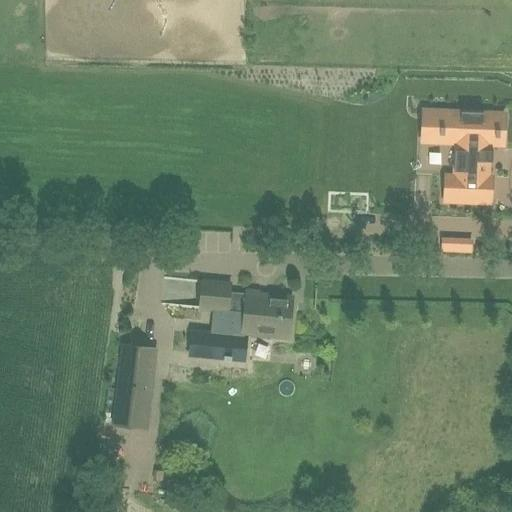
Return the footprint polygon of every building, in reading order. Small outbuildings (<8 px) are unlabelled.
[(491,177),(488,177),(488,162),(491,162),(491,150),(489,150),(489,145),(496,145),(496,136),(498,137),(499,129),(497,129),(497,113),(424,110),(423,142),(455,144),(454,176),(445,175),(444,201),(490,203),(491,177)] [(471,252),(471,241),(443,240),(442,251),(471,252)] [(169,279),(168,298),(198,299),(198,280),(169,279)] [(229,292),(230,283),(202,281),(200,309),(228,311),(228,308),(245,309),(242,332),(257,334),(257,337),(261,343),(268,343),(273,339),(274,335),(289,337),(292,298),(259,295),(259,291),(246,290),(246,294),(229,292)] [(119,393),(117,392),(113,425),(145,429),(149,396),(148,396),(149,381),(151,382),(155,349),(123,345),(119,378),(120,378),(119,393)]
